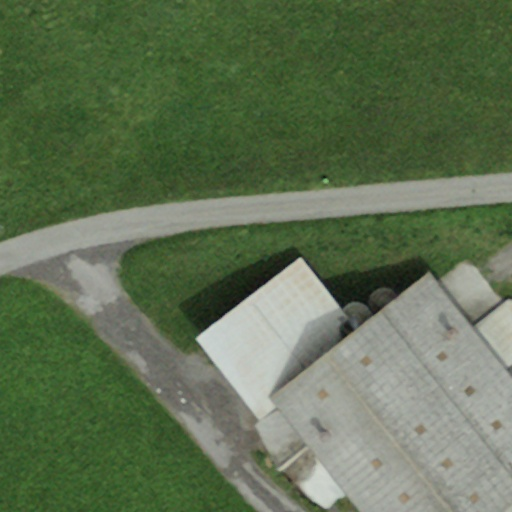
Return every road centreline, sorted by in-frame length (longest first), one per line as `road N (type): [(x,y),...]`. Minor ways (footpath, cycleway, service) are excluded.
road 1 (track): [(51,257),(153,234),(511,200)]
road 2 (track): [(51,257),(310,511)]
